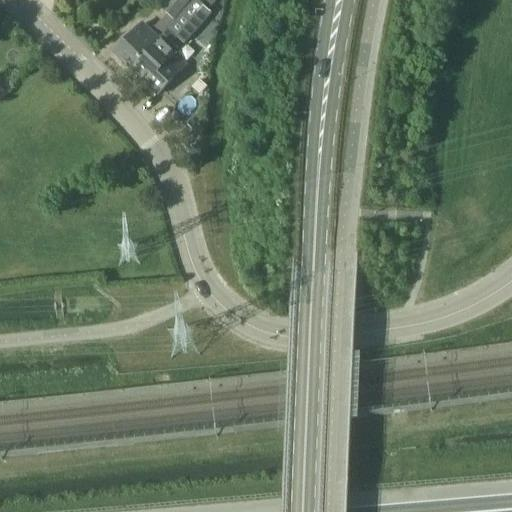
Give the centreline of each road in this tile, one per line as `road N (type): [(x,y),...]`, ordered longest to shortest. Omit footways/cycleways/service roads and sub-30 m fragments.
road 1 (unclassified): [(405,330),(266,338),(235,325),(191,263),(162,165),(10,0)]
road 2 (secondary): [(303,511),(333,0)]
